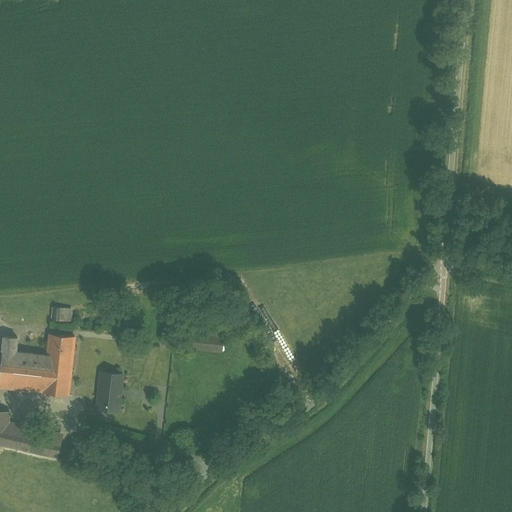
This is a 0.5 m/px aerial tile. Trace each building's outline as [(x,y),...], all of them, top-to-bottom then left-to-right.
[(161,298),(137,301),(139,319),(163,316),(161,298)] [(61,307),(60,320),(74,321),(75,308),(61,307)] [(48,354),(26,352),(24,364),(71,370),(75,336),(50,333),(48,354)] [(26,352),(16,351),(18,337),(5,335),(0,380),(0,387),(69,395),(71,370),(24,364),(26,352)] [(220,339),(192,335),(190,345),(218,349),(220,339)] [(100,370),(99,410),(125,410),(126,371),(100,370)] [(10,412),(0,410),(0,444),(58,457),(62,439),(9,427),(10,412)]
